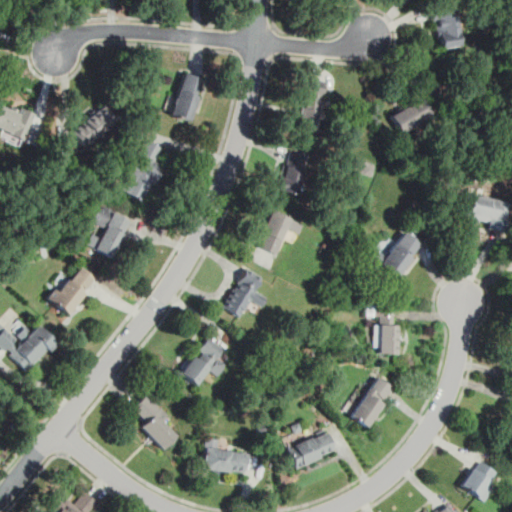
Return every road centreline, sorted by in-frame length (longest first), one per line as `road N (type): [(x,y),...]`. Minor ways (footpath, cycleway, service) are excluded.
road 1 (residential): [(258,0),(240,132),(210,216),(157,304),(0,498)]
road 2 (residential): [(57,428),(172,511),(342,506),(401,463),(431,424),(453,378),(462,304)]
road 3 (residential): [(256,42),(96,29),(57,50)]
